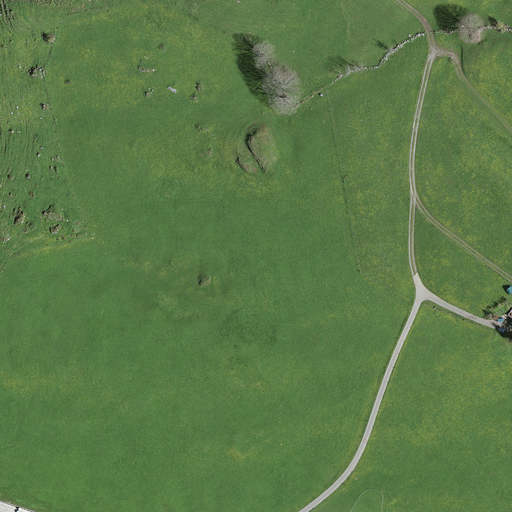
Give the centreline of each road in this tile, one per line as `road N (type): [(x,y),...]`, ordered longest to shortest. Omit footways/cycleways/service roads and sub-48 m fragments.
road 1 (track): [(421,295),(411,259),(411,165),(432,52),(429,30),(398,0)]
road 2 (track): [(511,279),(448,233),(412,193)]
